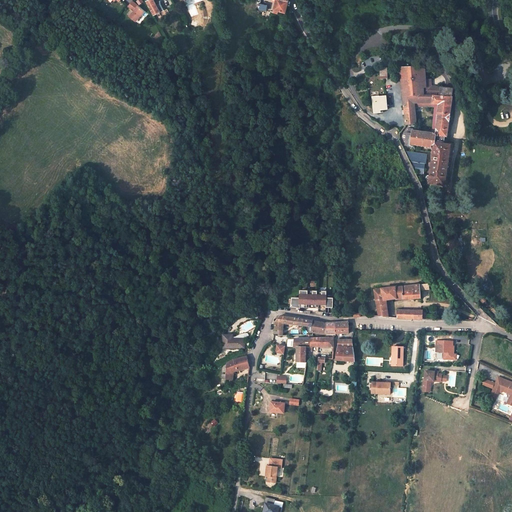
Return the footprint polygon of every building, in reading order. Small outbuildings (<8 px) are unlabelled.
[(136,21),(144,10),(132,0),(130,3),(128,6),(134,11),(130,16),(136,21)] [(154,0),(147,0),(154,14),(160,11),(154,0)] [(275,0),(274,8),(271,8),(271,11),(279,13),(279,10),(286,11),(290,0),(289,0),(275,0)] [(426,80),(425,67),(399,67),(403,101),(404,109),(406,125),(417,123),(415,108),(435,107),(435,104),(439,105),(436,134),(432,133),(413,131),(413,129),(408,129),(407,134),(406,134),(404,136),(403,138),(405,140),(406,140),(405,146),(411,146),(411,145),(432,147),(432,145),(435,146),(429,184),(445,186),(451,145),(444,144),(445,137),(447,137),(453,97),(452,97),(453,89),(437,87),(435,89),(431,87),(431,86),(431,80),(426,80)] [(379,97),(373,98),(375,113),(381,113),(380,110),(383,110),(387,109),(386,97),(379,98),(379,97)] [(426,164),(427,155),(407,152),(418,173),(423,174),(425,164),(426,164)] [(403,287),(404,299),(414,298),(414,286),(403,287)] [(396,288),(381,289),(383,301),(386,300),(397,299),(397,300),(404,299),(403,287),(396,288)] [(375,290),(380,316),(389,317),(386,300),(383,301),(381,289),(375,290)] [(310,292),(311,291),(311,290),(307,290),(307,291),(308,292),(307,306),(307,308),(317,309),(317,308),(319,308),(319,293),(320,292),(320,291),(318,290),(318,291),(317,301),(310,301),(310,292)] [(300,299),(292,298),(292,299),(292,305),(292,308),(298,308),(298,310),(300,310),(300,308),(306,308),(306,306),(307,306),(308,292),(307,291),(300,291),(300,299)] [(319,293),(319,308),(319,312),(315,312),(315,313),(316,314),(317,315),(323,316),(324,313),(326,313),(329,313),(329,308),(333,308),(334,298),(327,298),(327,295),(327,292),(320,292),(319,293)] [(279,331),(283,332),(284,324),(303,326),(304,320),(280,316),(276,321),(275,329),(275,330),(279,331)] [(303,326),(312,327),(312,331),(326,334),(326,323),(322,322),(308,320),(304,320),(303,326)] [(326,334),(336,333),(335,322),(331,322),(326,323),(326,334)] [(343,333),(349,333),(352,326),(349,325),(349,322),(335,322),(336,333),(343,333)] [(233,335),(224,335),(224,348),(245,348),(245,339),(233,339),(233,335)] [(334,347),(334,338),(324,337),(310,338),(311,347),(306,347),(306,351),(312,351),(313,346),(334,347)] [(308,338),(295,339),(294,347),(298,347),(306,347),(311,347),(310,338),(308,338)] [(351,339),(339,339),(339,341),(338,345),(339,345),(337,353),(336,360),(351,361),(355,361),(354,340),(351,339)] [(454,340),(438,339),(437,351),(445,351),(446,351),(446,352),(447,352),(447,358),(455,358),(455,353),(455,348),(453,348),(452,348),(452,345),(454,345),(454,340)] [(278,346),(276,353),(284,354),(285,347),(278,346)] [(404,347),(393,346),(393,356),(395,356),(395,366),(403,366),(404,347)] [(298,347),(297,362),(306,362),(306,351),(306,347),(298,347)] [(228,363),(227,374),(232,372),(234,372),(250,368),(247,356),(233,360),(228,363)] [(438,373),(426,371),(425,380),(424,380),(423,386),(431,387),(431,383),(432,381),(434,381),(434,380),(438,381),(437,382),(441,382),(442,375),(438,374),(438,373)] [(511,382),(498,377),(495,383),(493,389),(490,397),(496,399),(499,391),(501,392),(503,391),(510,393),(511,396),(510,397),(511,401),(510,404),(511,404),(511,382)] [(493,389),(495,383),(485,379),(482,385),(493,389)] [(391,383),(373,382),(373,393),(391,393),(391,383)] [(271,401),(270,411),(284,413),(285,403),(271,401)] [(283,459),(271,458),(270,466),(268,465),(267,476),(269,476),(268,481),(276,482),(278,467),(282,467),(283,459)] [(281,511),(283,507),(274,505),(276,499),(266,497),(263,508),(266,508),(264,511),(281,511)]
